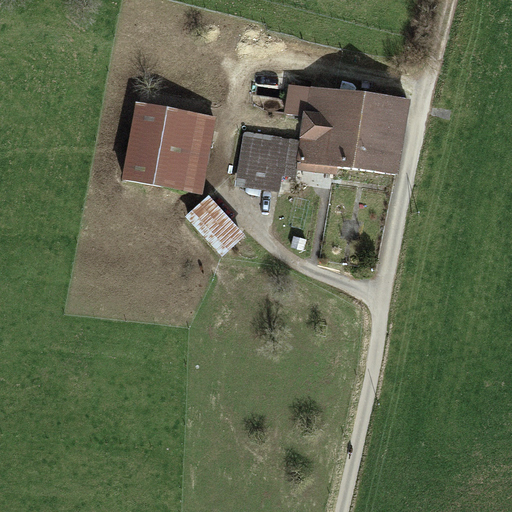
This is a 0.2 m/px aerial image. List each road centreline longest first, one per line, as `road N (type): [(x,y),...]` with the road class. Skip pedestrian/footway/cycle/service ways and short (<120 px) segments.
road 1 (track): [(449,0),(340,511)]
road 2 (track): [(232,105),(247,68),(273,56),(426,85)]
